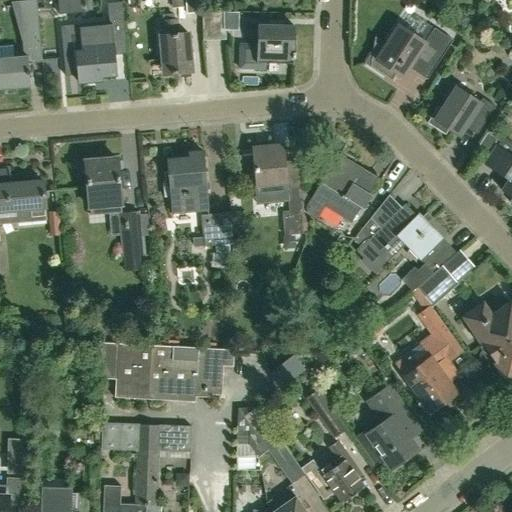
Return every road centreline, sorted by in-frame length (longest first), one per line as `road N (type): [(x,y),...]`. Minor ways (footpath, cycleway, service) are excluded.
road 1 (residential): [(0,131),(333,103)]
road 2 (residential): [(511,257),(373,119),(333,103)]
